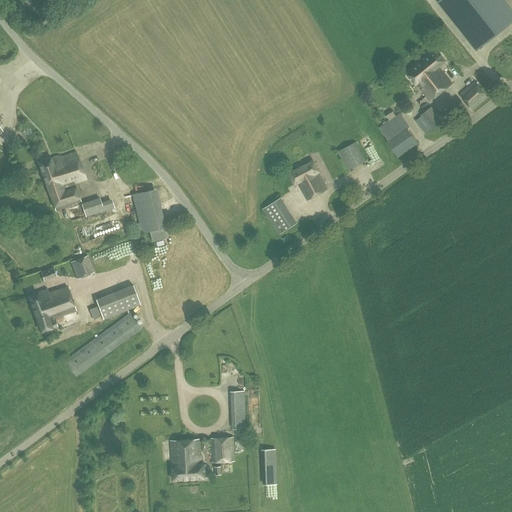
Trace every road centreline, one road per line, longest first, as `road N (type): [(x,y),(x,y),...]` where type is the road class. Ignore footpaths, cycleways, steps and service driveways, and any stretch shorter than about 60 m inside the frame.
road 1 (unclassified): [(244,284),(173,185),(0,17)]
road 2 (unclassified): [(244,284),(511,88)]
road 3 (unclassified): [(0,463),(244,284)]
